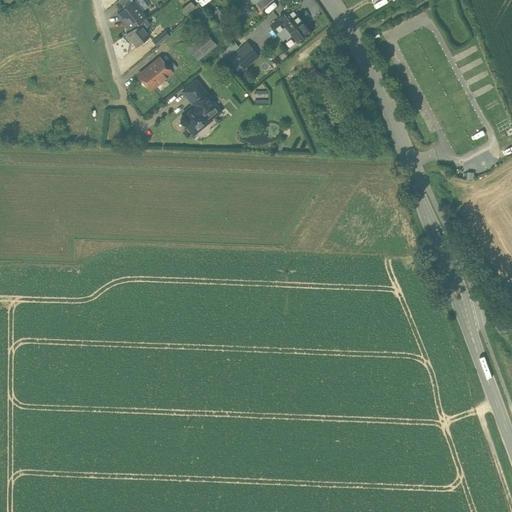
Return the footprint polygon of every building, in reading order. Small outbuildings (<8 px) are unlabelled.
[(118,0),(116,2),(121,8),(130,0),(118,0)] [(259,0),(256,3),(261,10),(273,0),(259,0)] [(146,18),(133,2),(118,14),(131,30),(139,23),(146,18)] [(292,7),(279,18),(279,19),(271,25),(283,39),(304,22),(292,7)] [(131,30),(126,33),(137,46),(150,36),(139,23),(131,30)] [(165,31),(153,41),(157,46),(170,36),(165,31)] [(207,33),(187,49),(197,60),(217,44),(207,33)] [(248,43),(229,60),(239,71),(258,55),(248,43)] [(160,58),(152,65),(151,64),(145,68),(146,69),(140,74),(152,88),(156,85),(157,86),(163,81),(162,80),(172,72),(160,58)] [(196,81),(183,91),(192,102),(205,92),(205,91),(196,81)] [(205,92),(192,102),(194,104),(190,106),(190,107),(190,108),(190,109),(181,117),(180,121),(183,124),(187,124),(194,133),(195,132),(197,131),(200,130),(202,128),(203,126),(207,122),(208,121),(208,120),(208,119),(208,118),(207,117),(212,113),(214,116),(222,110),(206,91),(205,91),(205,92)] [(475,170),(467,169),(466,177),(474,178),(475,170)]
